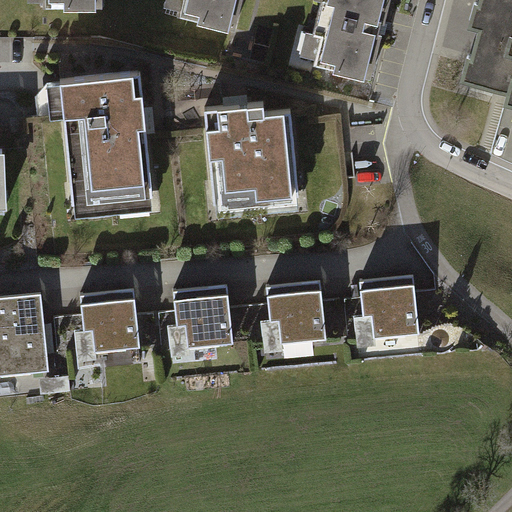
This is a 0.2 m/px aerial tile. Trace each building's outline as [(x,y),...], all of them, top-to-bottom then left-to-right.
[(245,0),(172,0),(171,6),(239,25),(245,0)] [(395,0),(320,0),(307,59),(377,76),(395,0)] [(511,0),(480,0),(455,89),(511,104),(511,0)] [(148,64),(51,72),(55,113),(69,112),(78,214),(161,206),(148,64)] [(264,99),(205,106),(215,203),(294,194),(285,107),(265,110),(264,99)] [(0,204),(18,204),(16,145),(0,145),(0,204)] [(414,274),(361,280),(364,314),(372,313),(375,337),(420,332),(414,274)] [(320,279),(267,285),(270,319),(278,318),(280,342),(326,338),(320,279)] [(227,284),(174,289),(177,323),(185,323),(188,347),(233,342),(227,284)] [(134,288),(81,294),(84,328),(92,327),(95,351),(140,346),(134,288)] [(41,292),(0,296),(0,375),(49,370),(41,292)]
